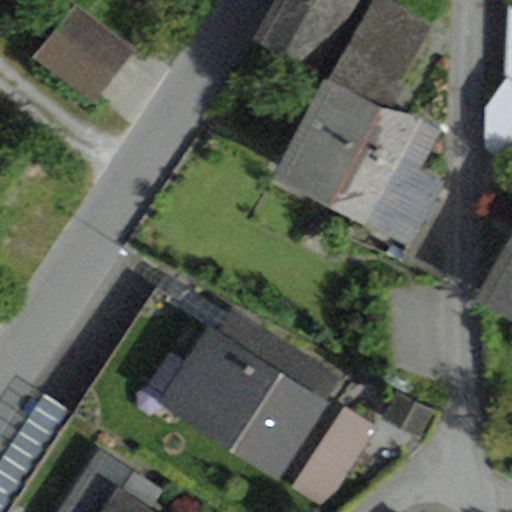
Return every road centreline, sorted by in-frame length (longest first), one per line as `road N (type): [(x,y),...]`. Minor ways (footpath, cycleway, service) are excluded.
road 1 (residential): [(471,0),(461,277),(469,458)]
road 2 (tertiary): [(248,0),(0,374)]
